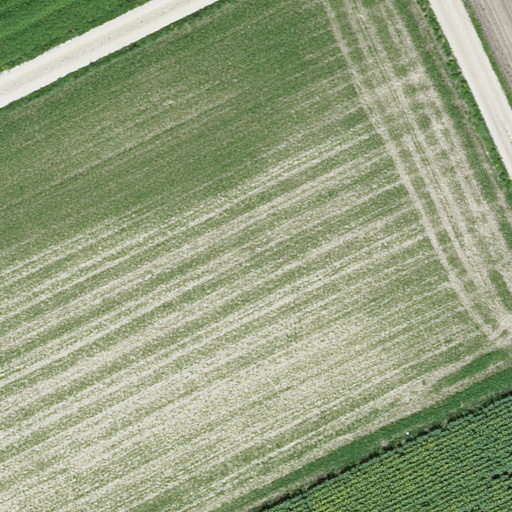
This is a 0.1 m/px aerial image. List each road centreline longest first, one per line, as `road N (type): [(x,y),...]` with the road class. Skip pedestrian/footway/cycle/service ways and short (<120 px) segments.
road 1 (track): [(171,0),(0,84)]
road 2 (track): [(442,0),(511,145)]
